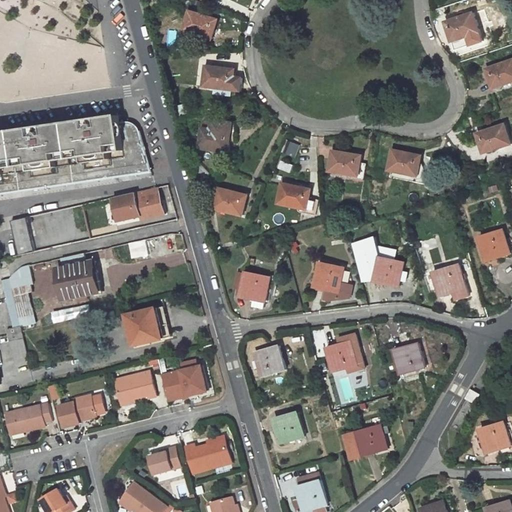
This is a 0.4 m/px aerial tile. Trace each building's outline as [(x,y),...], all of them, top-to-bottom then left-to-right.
[(183,30),(211,39),(215,29),(213,28),(215,19),(190,11),(183,30)] [(449,33),(452,42),(457,40),(457,41),(481,33),(474,13),(449,21),(452,31),(449,33)] [(511,82),(511,61),(490,69),(493,78),(490,79),(493,89),(511,82)] [(204,88),(241,91),(243,79),(232,77),(233,70),(207,67),(204,88)] [(0,193),(153,172),(141,128),(139,125),(136,122),(131,121),(122,122),(120,114),(0,132),(0,193)] [(204,120),(203,129),(212,130),(213,121),(204,120)] [(201,149),(230,152),(231,142),(234,143),(237,123),(213,121),(212,130),(203,129),(201,149)] [(484,153),(511,145),(506,125),(481,132),(484,144),(481,144),(484,153)] [(391,170),(418,175),(420,165),(416,165),(419,154),(394,150),(391,170)] [(329,172),(364,178),(366,164),(358,163),(359,156),(333,151),(329,172)] [(277,204),(306,210),(308,200),(305,200),(308,189),(282,183),(277,204)] [(214,209),(242,217),(245,207),(242,206),(245,196),(220,189),(214,209)] [(143,221),(165,216),(160,193),(138,199),(137,192),(118,197),(124,222),(143,218),(143,221)] [(13,222),(22,256),(37,253),(28,218),(13,222)] [(511,253),(511,249),(505,229),(495,233),(495,232),(482,236),(489,261),(502,257),(501,256),(511,253)] [(130,242),(133,259),(150,255),(147,239),(130,242)] [(382,257),(376,282),(401,288),(406,264),(396,261),(396,260),(382,257)] [(103,291),(96,262),(96,261),(63,268),(69,299),(103,291)] [(323,262),(316,287),(327,290),(325,299),(328,301),(351,299),(354,288),(342,285),(346,269),(337,266),(323,262)] [(471,296),(461,264),(452,268),(452,267),(436,272),(443,296),(456,292),(458,300),(471,296)] [(243,296),(243,297),(255,300),(253,307),(266,309),(272,278),(261,276),(262,275),(248,272),(247,274),(243,296)] [(243,296),(247,274),(240,273),(237,289),(240,289),(238,295),(243,296)] [(63,311),(65,319),(88,314),(86,305),(70,309),(63,311)] [(138,345),(173,337),(165,307),(131,315),(138,345)] [(12,340),(26,338),(25,330),(11,334),(12,340)] [(335,371),(359,364),(352,341),(328,348),(335,371)] [(419,342),(395,350),(402,374),(427,366),(419,342)] [(289,369),(281,345),(257,352),(265,375),(289,369)] [(186,370),(200,366),(198,360),(184,363),(186,370)] [(171,401),(211,391),(204,366),(200,366),(186,370),(165,375),(171,401)] [(153,371),(118,379),(124,401),(138,398),(152,394),(153,397),(160,396),(153,371)] [(474,389),(468,398),(477,403),(481,393),(474,389)] [(79,401),(62,405),(69,426),(84,422),(84,421),(101,417),(95,397),(79,401)] [(52,403),(9,414),(14,431),(29,427),(30,431),(49,426),(49,423),(57,421),(52,403)] [(308,436),(301,411),(277,418),(284,443),(308,436)] [(482,427),(490,452),(511,444),(511,438),(506,419),(482,427)] [(390,447),(382,423),(359,430),(361,438),(366,454),(390,447)] [(361,438),(359,430),(346,435),(353,458),(360,456),(355,440),(361,438)] [(213,445),(229,440),(228,436),(212,441),(213,445)] [(366,454),(361,438),(355,440),(360,456),(366,454)] [(229,440),(213,445),(200,449),(198,445),(190,447),(198,474),(236,463),(229,440)] [(158,475),(185,468),(180,447),(172,450),(172,452),(153,457),(158,475)] [(12,511),(8,497),(4,486),(6,485),(3,477),(0,478),(0,511),(12,511)] [(299,511),(301,511),(329,504),(322,480),(298,487),(302,498),(297,500),(299,511)] [(125,501),(136,509),(139,511),(167,511),(171,508),(137,484),(125,501)] [(46,500),(52,511),(75,511),(80,510),(75,502),(72,503),(68,498),(63,489),(46,500)] [(216,505),(217,511),(240,511),(239,507),(236,499),(216,505)] [(424,511),(450,511),(446,500),(423,507),(424,511)] [(511,511),(511,500),(488,507),(489,511),(511,511)] [(136,509),(125,501),(123,504),(134,511),(136,509)]
